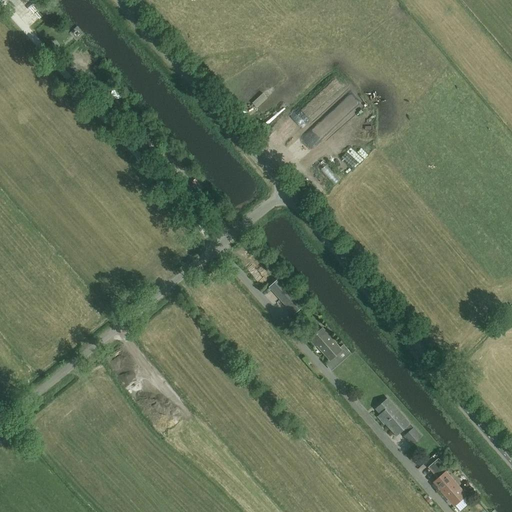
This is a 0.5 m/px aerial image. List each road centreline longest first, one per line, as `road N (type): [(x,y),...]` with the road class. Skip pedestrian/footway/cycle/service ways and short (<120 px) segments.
road 1 (unclassified): [(449,511),(217,245)]
road 2 (tertiary): [(511,454),(289,189)]
road 3 (unclassified): [(217,245),(0,0)]
road 4 (unclassified): [(0,424),(217,245)]
road 5 (tertiary): [(289,189),(120,0)]
